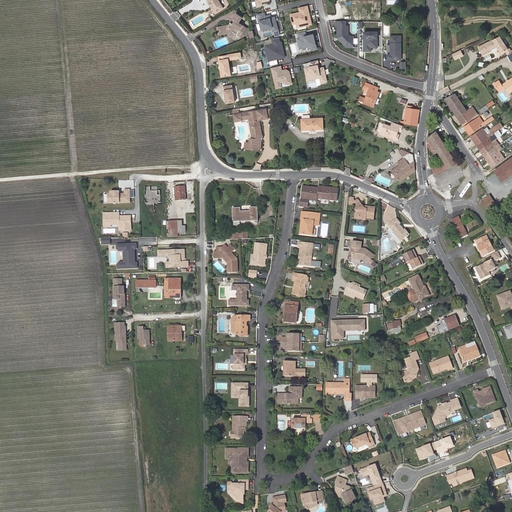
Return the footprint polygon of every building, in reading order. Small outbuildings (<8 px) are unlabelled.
[(224,9),(219,0),(207,0),(209,3),(208,3),(211,7),(212,7),(215,14),(224,9)] [(307,6),(299,8),(300,13),(291,15),(293,25),(296,24),(300,23),(301,27),(312,25),(307,6)] [(264,13),(258,15),(262,31),(272,28),(273,32),(278,31),(275,18),(271,19),(269,19),(269,16),(265,17),(264,13)] [(233,25),(231,23),(228,26),(217,28),(219,37),(227,35),(231,37),(234,33),(238,36),(241,38),(247,30),(240,24),(243,18),(237,14),(233,20),(235,21),(233,25)] [(351,37),(348,34),(348,26),(346,26),(346,21),(336,21),(336,27),(338,27),(338,34),(339,34),(339,38),(340,40),(347,47),(353,47),(353,37),(351,37)] [(317,49),(313,35),(306,37),(305,32),(298,34),(299,38),(298,39),(300,49),(311,47),(312,50),(317,49)] [(377,47),(377,32),(364,32),(364,51),(371,51),(371,47),(377,47)] [(401,60),(401,36),(390,36),(390,54),(387,54),(387,60),(393,60),(393,59),(397,59),(397,60),(401,60)] [(500,37),(479,47),(482,55),(491,50),(490,48),(496,45),(497,47),(501,54),(509,50),(501,37),(500,37)] [(279,38),(272,40),(274,45),(266,46),(269,61),(270,61),(285,58),(282,43),(280,43),(279,38)] [(456,60),(464,56),(462,50),(453,54),(456,60)] [(232,76),(229,62),(241,60),(240,54),(219,58),(222,78),(232,76)] [(328,81),(325,68),(320,69),(318,61),(310,63),(311,67),(305,69),(307,78),(313,76),(313,78),(321,76),(321,77),(323,83),(328,81)] [(292,84),(289,72),(286,70),(282,71),(281,66),(272,68),(276,89),(282,88),(281,83),(284,82),(288,85),(292,84)] [(511,78),(502,85),(499,81),(494,84),(499,92),(502,89),(505,90),(508,94),(511,91),(511,78)] [(376,94),(377,92),(378,88),(366,83),(364,88),(369,90),(364,104),(373,107),(378,95),(376,94)] [(228,98),(227,99),(228,104),(237,102),(234,85),(225,87),(227,96),(228,96),(228,98)] [(463,125),(478,115),(472,107),(466,111),(455,94),(445,99),(463,125)] [(290,105),(282,105),(282,114),(290,114),(290,105)] [(479,110),(481,114),(489,109),(486,105),(479,110)] [(404,123),(417,125),(420,110),(406,108),(404,123)] [(246,142),(245,149),(261,150),(262,139),(259,139),(259,137),(262,137),(263,134),(260,120),(270,119),(268,109),(235,115),(236,121),(243,120),(243,119),(250,119),(253,134),(252,138),(251,138),(250,143),(246,142)] [(484,125),(484,126),(494,119),(492,117),(483,122),(479,117),(464,127),(469,135),(484,125)] [(324,118),(302,119),(303,131),(310,131),(310,132),(317,132),(317,131),(325,130),(324,118)] [(402,126),(393,122),(391,127),(384,124),(380,134),(397,141),(399,136),(397,135),(398,130),(401,131),(402,126)] [(489,135),(490,136),(494,133),(500,129),(498,126),(490,132),(491,134),(489,135)] [(471,137),(477,146),(490,136),(489,135),(484,128),(471,137)] [(457,164),(457,163),(437,132),(429,137),(427,146),(434,155),(438,152),(444,162),(432,167),(435,175),(457,164)] [(498,138),(494,133),(490,136),(477,146),(480,151),(495,140),(498,138)] [(496,147),(499,145),(495,140),(480,151),(483,156),(496,147)] [(496,147),(483,156),(492,168),(504,159),(500,153),(496,147)] [(414,160),(413,155),(402,150),(399,152),(404,158),(397,163),(399,166),(392,171),(400,182),(415,171),(414,160)] [(511,175),(511,158),(494,171),(502,182),(511,175)] [(157,186),(146,186),(146,202),(161,202),(161,190),(157,190),(157,186)] [(186,200),(185,187),(175,187),(176,201),(186,200)] [(337,188),(328,188),(328,190),(321,190),(322,188),(317,188),(317,189),(317,192),(316,201),(337,202),(337,188)] [(316,202),(316,201),(317,192),(310,192),(311,189),(300,189),(300,210),(308,210),(309,206),(309,202),(316,202)] [(119,194),(113,194),(113,203),(130,203),(129,190),(125,190),(125,194),(121,194),(121,195),(119,195),(119,194)] [(482,202),(492,215),(492,214),(496,219),(500,215),(497,211),(499,209),(490,196),(482,202)] [(354,208),(354,215),(358,216),(357,219),(364,221),(365,218),(373,219),(374,207),(367,206),(366,209),(364,208),(361,206),(356,200),(352,203),(352,206),(354,208)] [(233,222),(258,221),(258,208),(250,208),(250,212),(240,212),(240,208),(233,209),(233,222)] [(104,213),(104,217),(106,219),(111,219),(113,221),(119,221),(121,223),(121,226),(131,226),(131,216),(124,216),(124,218),(119,218),(119,213),(104,213)] [(302,224),(303,224),(305,224),(305,229),(303,229),(302,238),(314,238),(314,234),(315,234),(315,229),(321,229),(321,216),(302,216),(302,224)] [(500,225),(509,220),(506,216),(498,221),(500,225)] [(460,238),(467,234),(459,217),(454,219),(451,220),(459,237),(460,238)] [(401,224),(397,219),(396,218),(387,225),(390,229),(394,234),(401,242),(409,235),(405,229),(404,230),(403,228),(402,229),(400,228),(401,227),(400,225),(401,224)] [(184,220),(170,221),(171,233),(174,233),(187,232),(187,225),(184,226),(184,220)] [(401,242),(394,234),(390,229),(387,231),(393,239),(397,244),(401,242)] [(494,251),(486,236),(476,241),(479,247),(480,250),(483,256),(494,251)] [(254,257),(254,264),(267,265),(267,258),(268,258),(268,255),(269,244),(257,243),(255,257),(254,257)] [(361,244),(352,243),(351,252),(352,255),(352,259),(361,260),(367,265),(373,256),(365,250),(361,250),(361,244)] [(135,244),(116,244),(117,250),(119,252),(123,252),(124,262),(120,262),(117,265),(117,270),(136,269),(135,244)] [(217,255),(220,259),(221,259),(222,258),(227,264),(227,274),(237,274),(236,260),(231,254),(235,251),(230,246),(227,248),(224,245),(221,248),(219,248),(219,252),(217,252),(214,252),(214,255),(217,255)] [(304,260),(303,261),(303,267),(315,267),(316,245),(301,245),(301,249),(303,249),(303,257),(304,257),(304,260)] [(186,250),(160,250),(160,256),(171,256),(172,267),(189,266),(189,262),(184,262),(184,259),(186,259),(186,250)] [(407,263),(409,262),(411,266),(413,270),(421,266),(421,265),(420,264),(423,263),(420,257),(418,257),(415,251),(412,253),(411,251),(410,252),(403,255),(407,263)] [(501,258),(497,252),(492,255),(495,261),(501,258)] [(492,261),(475,269),(481,281),(490,276),(489,273),(496,269),(492,261)] [(311,281),(308,276),(295,275),(295,282),(297,283),(297,289),(298,289),(298,291),(297,291),(296,295),(300,296),(301,298),(303,298),(304,296),(309,297),(310,289),(308,287),(308,285),(311,283),(311,281)] [(420,301),(429,296),(425,287),(424,288),(418,276),(410,280),(415,290),(410,292),(408,296),(411,301),(415,302),(420,300),(420,301)] [(181,278),(169,278),(169,292),(167,292),(166,297),(181,297),(181,278)] [(363,300),(367,291),(360,288),(360,286),(354,283),(353,285),(350,283),(345,294),(355,298),(355,296),(363,300)] [(246,295),(247,295),(247,291),(249,291),(249,285),(231,285),(231,291),(237,291),(237,300),(229,300),(229,307),(249,306),(249,300),(247,300),(247,296),(246,296),(246,295)] [(118,307),(125,307),(125,291),(121,291),(121,287),(113,287),(114,299),(118,299),(118,307)] [(497,296),(502,310),(511,307),(511,308),(511,295),(510,291),(497,296)] [(288,311),(287,322),(297,324),(299,304),(292,303),(291,306),(287,306),(286,311),(288,311)] [(247,330),(247,328),(247,321),(250,321),(250,316),(235,316),(235,318),(235,322),(232,323),(232,331),(235,335),(239,335),(240,336),(248,336),(248,330),(247,330)] [(459,326),(455,316),(441,321),(446,332),(459,326)] [(365,319),(331,320),(332,339),(344,339),(344,330),(365,330),(365,319)] [(402,332),(400,325),(401,325),(400,321),(393,322),(393,323),(394,326),(394,329),(389,330),(386,331),(387,336),(400,333),(402,332)] [(120,341),(120,347),(127,347),(127,328),(122,328),(122,327),(120,327),(120,323),(117,323),(117,341),(120,341)] [(142,337),(142,343),(148,343),(148,332),(146,331),(146,329),(143,329),(143,326),(138,326),(138,337),(142,337)] [(180,327),(167,327),(167,341),(180,340),(180,336),(179,336),(179,331),(180,331),(180,327)] [(426,333),(415,337),(418,343),(429,339),(426,333)] [(299,343),(299,334),(289,334),(289,336),(287,336),(287,338),(282,338),(281,347),(286,347),(286,350),(288,350),(288,352),(299,352),(299,343)] [(458,349),(463,363),(480,356),(477,346),(467,350),(465,346),(458,349)] [(235,370),(246,371),(246,366),(245,366),(245,362),(247,362),(247,361),(247,356),(249,356),(249,351),(235,351),(235,370)] [(416,377),(416,374),(418,370),(415,360),(418,358),(416,351),(410,354),(411,357),(406,359),(410,369),(408,371),(402,373),(405,382),(407,381),(409,383),(412,381),(413,379),(415,378),(416,377)] [(441,371),(441,372),(448,369),(448,371),(453,369),(449,357),(430,364),(434,374),(439,372),(441,371)] [(286,372),(285,372),(284,377),(307,378),(307,371),(300,370),(296,370),(297,362),(285,362),(285,367),(287,367),(286,372)] [(350,394),(351,383),(327,383),(327,393),(346,394),(346,401),(353,401),(353,394),(350,394)] [(249,391),(249,384),(236,384),(236,398),(240,398),(239,407),(250,407),(250,398),(249,398),(249,391)] [(357,395),(376,393),(376,386),(357,386),(357,395)] [(486,391),(483,392),(479,393),(478,391),(474,392),(477,401),(478,400),(480,405),(485,403),(486,406),(496,402),(490,387),(485,389),(486,391)] [(299,399),(303,399),(303,389),(290,389),(290,396),(279,395),(279,405),(297,405),(297,399),(299,399)] [(452,403),(447,405),(446,407),(444,407),(443,407),(438,408),(433,420),(436,426),(445,422),(445,420),(446,417),(450,415),(450,413),(454,412),(454,410),(461,408),(457,399),(451,401),(452,403)] [(499,410),(492,412),(494,418),(490,420),(493,428),(505,424),(499,410)] [(408,417),(396,421),(401,435),(413,430),(426,425),(421,412),(408,417)] [(292,429),(305,428),(306,423),(312,423),(312,419),(309,419),(309,415),(302,415),(302,418),(292,419),(292,429)] [(234,433),(234,438),(244,438),(244,430),(243,429),(243,427),(244,427),(247,427),(247,421),(248,421),(248,417),(234,417),(233,432),(234,433)] [(371,432),(351,440),(354,448),(358,449),(368,445),(370,448),(376,446),(371,432)] [(450,435),(431,443),(435,454),(455,446),(450,435)] [(431,443),(416,449),(420,460),(435,454),(431,443)] [(230,464),(232,464),(235,464),(235,473),(248,473),(248,464),(246,464),(246,457),(248,457),(248,449),(239,449),(227,449),(227,458),(230,458),(230,464)] [(510,463),(506,451),(494,456),(498,468),(510,463)] [(375,464),(360,470),(363,477),(368,475),(372,485),(382,481),(375,464)] [(471,466),(447,475),(451,488),(476,478),(471,466)] [(341,492),(342,494),(346,503),(355,498),(350,487),(345,485),(347,481),(338,477),(336,481),(338,482),(336,485),(336,486),(336,487),(336,489),(336,490),(337,494),(341,492)] [(228,482),(228,489),(242,487),(242,486),(243,486),(243,481),(239,481),(239,484),(233,485),(231,482),(228,482)] [(372,485),(365,487),(370,500),(373,499),(375,504),(384,500),(383,497),(387,495),(382,481),(372,485)] [(242,487),(228,489),(229,491),(232,491),(235,493),(235,496),(233,498),(239,504),(244,499),(244,494),(242,492),(242,490),(242,487)] [(323,492),(310,494),(308,494),(307,493),(302,494),(303,503),(305,505),(306,508),(307,510),(313,509),(315,506),(314,503),(317,502),(323,501),(324,500),(323,492)] [(273,505),(271,509),(268,511),(281,511),(286,511),(285,502),(287,501),(286,495),(280,496),(281,503),(275,504),(273,505)]
